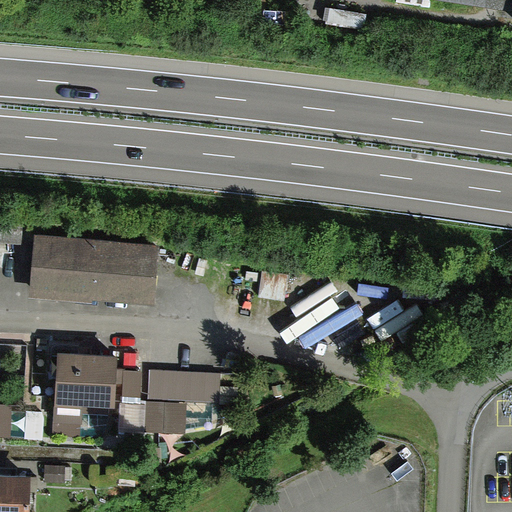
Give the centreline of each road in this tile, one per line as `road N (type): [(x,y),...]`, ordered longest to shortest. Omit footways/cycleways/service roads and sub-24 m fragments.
road 1 (motorway): [(0,134),(511,193)]
road 2 (motorway): [(511,134),(0,77)]
road 3 (residential): [(0,323),(180,331),(276,345),(405,386),(456,414)]
